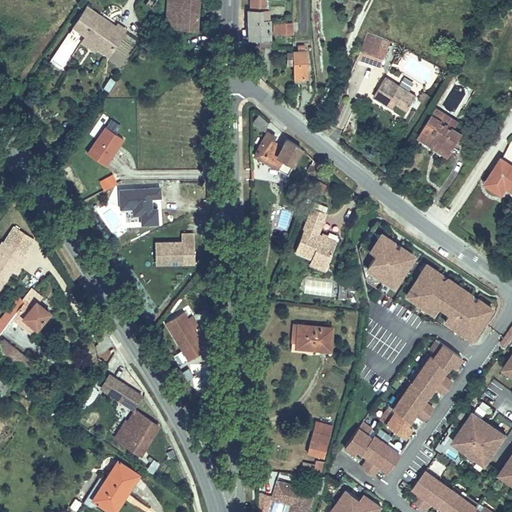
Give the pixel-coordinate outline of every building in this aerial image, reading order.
[(154,10),(160,0),(150,0),(147,5),(154,10)] [(168,0),(169,29),(198,29),(197,0),(168,0)] [(268,8),(267,0),(250,0),(251,8),(268,8)] [(498,2),(493,11),(502,16),(506,6),(498,2)] [(114,29),(87,8),(72,28),(85,37),(97,47),(95,50),(106,59),(126,33),(117,26),(114,29)] [(270,37),(268,8),(251,8),(247,8),(249,37),(259,37),(270,37)] [(293,22),(278,23),(279,34),(294,34),(293,22)] [(97,47),(85,37),(78,44),(92,53),(97,47)] [(270,37),(259,37),(259,46),(269,46),(270,37)] [(382,54),(359,44),(351,60),(375,71),(382,54)] [(299,53),(295,52),(295,56),(287,56),(287,66),(295,66),(296,81),(310,80),(309,47),(300,47),(299,53)] [(375,79),(361,100),(375,108),(379,102),(386,106),(383,112),(384,115),(393,121),(406,99),(375,79)] [(417,99),(423,102),(428,92),(421,89),(417,99)] [(383,112),(386,106),(379,102),(375,108),(383,112)] [(428,106),(423,113),(447,130),(452,123),(428,106)] [(266,120),(251,108),(245,121),(259,130),(266,120)] [(447,130),(423,113),(410,136),(441,157),(455,135),(447,130)] [(124,137),(106,125),(87,153),(105,165),(124,137)] [(298,150),(285,137),(279,146),(270,140),(272,135),(265,130),(250,154),(283,176),(298,150)] [(511,169),(496,158),(480,185),(511,204),(511,169)] [(152,208),(151,197),(161,197),(160,187),(120,188),(120,207),(133,207),(133,214),(141,213),(141,223),(158,223),(157,208),(152,208)] [(321,223),(306,218),(290,259),(306,265),(303,274),(319,279),(330,250),(312,245),(321,223)] [(181,241),(193,241),(193,233),(181,233),(181,241)] [(193,262),(193,241),(181,241),(154,242),(155,256),(170,256),(170,263),(193,262)] [(364,276),(392,293),(411,262),(395,252),(385,269),(380,266),(390,249),(378,242),(367,259),(373,263),(364,276)] [(0,279),(6,272),(3,269),(8,262),(14,267),(20,259),(0,243),(0,279)] [(395,252),(390,249),(380,266),(385,269),(395,252)] [(6,272),(9,274),(14,267),(8,262),(3,269),(6,272)] [(424,270),(405,301),(433,318),(441,304),(453,311),(444,325),(472,342),(491,310),(475,301),(465,318),(460,315),(470,298),(445,283),(435,299),(430,296),(440,280),(424,270)] [(445,283),(440,280),(430,296),(435,299),(445,283)] [(0,323),(3,319),(17,331),(22,325),(28,329),(41,314),(27,303),(31,298),(25,293),(20,300),(16,297),(14,300),(11,298),(0,311),(0,323)] [(475,301),(470,298),(460,315),(465,318),(475,301)] [(192,310),(188,304),(170,316),(195,351),(208,342),(202,334),(206,331),(200,322),(192,310)] [(197,307),(192,310),(200,322),(204,319),(197,307)] [(22,325),(17,331),(23,335),(28,329),(22,325)] [(326,330),(295,331),(295,353),(327,352),(326,330)] [(511,335),(507,332),(499,343),(503,347),(511,335)] [(511,353),(502,368),(511,375),(511,334),(510,337),(511,338),(511,353)] [(379,417),(403,436),(407,430),(403,427),(405,424),(413,413),(422,420),(431,408),(422,401),(432,387),(441,394),(451,380),(443,373),(451,363),(453,359),(457,363),(462,356),(437,338),(430,347),(436,352),(433,356),(430,354),(392,405),(395,408),(391,412),(386,407),(379,417)] [(0,343),(0,360),(18,375),(26,364),(0,343)] [(119,368),(115,373),(127,384),(131,379),(119,368)] [(141,396),(104,375),(89,397),(122,419),(126,412),(129,414),(141,396)] [(511,435),(474,411),(452,444),(488,468),(511,435)] [(136,420),(131,416),(124,427),(120,424),(110,440),(143,461),(150,450),(142,445),(155,425),(139,415),(136,420)] [(332,424),(315,418),(310,436),(328,441),(332,424)] [(378,465),(385,470),(398,453),(372,434),(369,437),(365,434),(370,428),(360,421),(342,446),(348,450),(352,446),(355,448),(366,456),(359,465),(372,474),(378,465)] [(323,471),(324,457),(304,455),(303,470),(323,471)] [(151,457),(147,469),(155,471),(159,460),(151,457)] [(511,460),(502,476),(511,482),(511,460)] [(104,511),(131,478),(111,463),(85,499),(99,511),(104,511)] [(422,469),(410,487),(417,492),(411,500),(424,509),(430,500),(444,510),(442,511),(491,511),(483,506),(478,511),(474,509),(476,506),(422,469)] [(321,491),(325,474),(317,474),(313,488),(321,491)] [(288,511),(306,511),(313,488),(275,479),(271,494),(258,494),(258,511),(267,511),(270,497),(271,495),(290,500),(289,502),(291,503),(288,511)] [(354,506),(362,511),(373,511),(378,505),(362,493),(358,499),(345,489),(328,511),(352,511),(351,510),(354,506)] [(74,498),(70,506),(77,508),(81,500),(74,498)]
